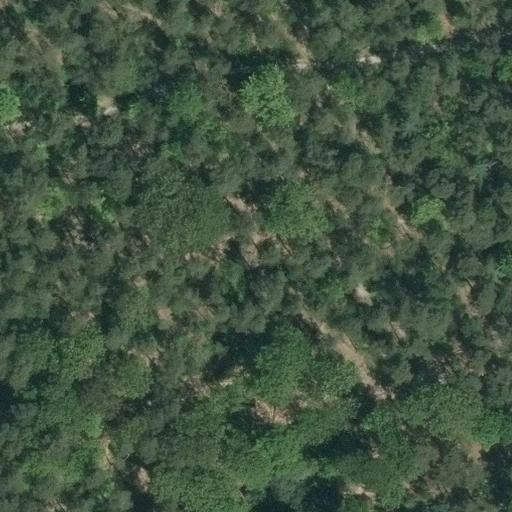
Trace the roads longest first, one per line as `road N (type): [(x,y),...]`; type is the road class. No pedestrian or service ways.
road 1 (track): [(466,511),(252,171),(282,67)]
road 2 (track): [(282,67),(404,55),(511,32)]
